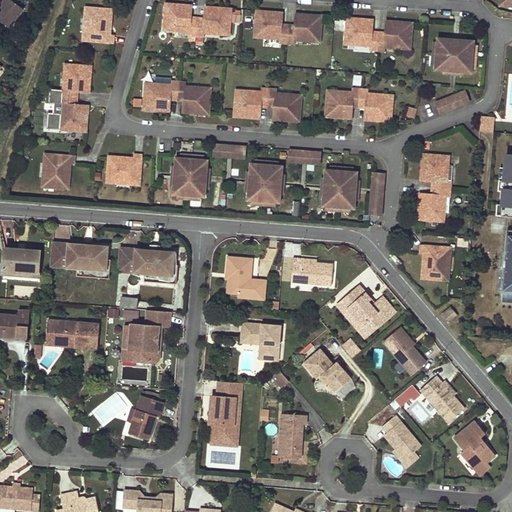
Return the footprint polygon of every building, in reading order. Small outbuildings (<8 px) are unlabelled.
[(22,9),(15,3),(13,5),(7,0),(0,0),(0,21),(8,28),(22,9)] [(216,11),(205,10),(204,18),(191,17),(192,9),(180,8),(180,4),(165,3),(163,30),(173,31),(173,27),(190,28),(190,32),(189,36),(203,37),(203,33),(203,29),(220,31),(220,34),(229,35),(231,8),(217,7),(216,11)] [(112,9),(85,7),(85,17),(88,17),(87,32),(83,32),(83,40),(113,43),(113,35),(110,35),(107,35),(107,24),(111,25),(112,9)] [(282,24),(282,16),(271,15),(271,12),(256,10),(254,37),(264,38),(264,34),(281,36),(280,39),(280,43),(294,44),(294,40),(294,37),(311,38),(311,41),(320,42),(322,15),(308,14),(307,18),(296,17),(295,25),(282,24)] [(240,22),(242,13),(234,12),(232,21),(240,22)] [(398,25),(386,24),(386,32),(373,31),(373,23),(362,22),(362,18),(347,17),(345,44),(354,45),(355,41),(372,42),(371,46),(371,50),(385,51),(385,47),(385,44),(402,45),(402,48),(411,49),(413,22),(398,21),(398,25)] [(473,47),(473,41),(463,41),(463,42),(455,42),(447,41),(447,39),(437,38),(436,44),(436,54),(435,65),(434,70),(444,71),(444,69),(453,70),(461,71),(461,72),(471,73),(471,68),(472,57),(473,47)] [(77,92),(86,92),(87,81),(90,81),(91,66),(64,64),(64,73),(67,74),(66,91),(62,90),(46,89),(45,96),(45,102),(62,104),(65,104),(64,114),(61,114),(44,112),(43,129),(86,132),(87,117),(84,117),(85,105),(76,105),(77,98),(77,92)] [(182,100),(182,109),(194,110),(193,113),(208,114),(210,88),(201,87),(201,91),(184,89),(184,86),(184,82),(177,81),(171,81),(170,85),(170,88),(153,87),(154,83),(144,83),(142,109),(157,110),(157,107),(169,108),(169,99),(182,100)] [(248,114),(260,115),(261,106),(273,107),(273,116),(284,117),(284,120),(299,121),(301,95),(292,94),(291,97),(274,96),(275,93),(275,89),(268,88),(262,88),(261,92),(261,95),(244,94),(244,90),(235,90),(233,116),(248,117),(248,114)] [(339,115),(351,116),(352,107),(365,108),(364,117),(376,117),(375,121),(390,122),(392,95),(383,95),(383,98),(366,97),(366,93),(366,90),(360,89),(353,89),(353,92),(352,96),(335,95),(336,91),(326,90),(324,117),(339,118),(339,115)] [(440,113),(469,102),(465,91),(436,102),(440,113)] [(133,105),(141,106),(141,98),(133,97),(133,105)] [(410,106),(407,115),(415,117),(418,108),(410,106)] [(481,117),(480,124),(494,125),(495,118),(481,117)] [(480,124),(480,131),(494,132),(494,125),(480,124)] [(245,158),(245,147),(215,144),(214,156),(245,158)] [(319,164),(320,152),(290,150),(289,161),(319,164)] [(511,151),(504,151),(503,167),(500,166),(498,192),(502,192),(501,202),(498,202),(497,214),(511,215),(511,151)] [(425,153),(422,179),(432,180),(431,192),(419,191),(417,219),(445,222),(446,212),(442,212),(443,196),(448,196),(451,196),(452,181),(448,181),(451,155),(425,153)] [(75,156),(45,154),(44,163),(48,163),(46,178),(43,178),(42,187),(69,189),(70,174),(67,173),(67,163),(71,163),(74,163),(75,156)] [(124,157),(109,155),(107,182),(116,183),(116,179),(131,180),(131,184),(140,185),(142,155),(135,154),(134,157),(134,161),(124,160),(124,157)] [(181,158),(175,158),(175,168),(176,168),(175,184),(174,184),(173,194),(178,195),(199,196),(205,197),(205,187),(204,186),(205,170),(207,170),(207,160),(202,160),(181,158)] [(256,164),(250,164),(250,174),(251,174),(250,190),(248,190),(248,200),(253,200),(274,202),(280,202),(280,192),(278,192),(280,176),(282,176),(282,166),(277,165),(256,164)] [(331,170),(325,169),(324,179),(326,179),(325,196),(323,196),(322,206),(328,206),(349,208),(354,208),(355,198),(353,198),(355,181),(356,182),(357,172),(351,171),(331,170)] [(372,173),(369,207),(382,208),(384,174),(372,173)] [(382,210),(382,208),(369,207),(368,226),(370,226),(373,224),(375,222),(378,219),(379,217),(380,216),(381,214),(381,213),(382,210)] [(14,242),(13,220),(5,220),(5,243),(14,242)] [(511,227),(508,227),(503,289),(502,302),(511,302),(511,227)] [(468,247),(469,238),(458,237),(458,246),(468,247)] [(86,246),(55,243),(53,266),(79,269),(108,272),(109,260),(110,248),(94,247),(86,246)] [(450,248),(420,245),(420,252),(423,253),(427,253),(426,264),(422,263),(421,279),(448,281),(448,271),(445,271),(446,256),(450,256),(450,248)] [(152,252),(122,249),(120,273),(146,276),(175,278),(176,266),(177,254),(163,253),(152,252)] [(16,271),(16,276),(39,278),(41,254),(26,253),(26,255),(19,254),(19,252),(6,251),(4,270),(16,271)] [(252,281),(254,261),(229,259),(228,276),(237,276),(235,295),(240,295),(250,296),(250,299),(265,301),(267,282),(252,281)] [(108,272),(79,269),(79,277),(111,280),(112,261),(109,260),(108,272)] [(318,264),(302,263),(300,284),(332,287),(334,265),(318,264)] [(175,278),(146,276),(145,284),(177,286),(179,267),(176,266),(175,278)] [(237,276),(228,276),(227,281),(233,281),(232,294),(235,295),(237,276)] [(365,339),(396,313),(383,298),(375,305),(372,308),(368,302),(371,300),(360,288),(344,301),(351,308),(349,309),(356,317),(351,322),(365,339)] [(351,322),(356,317),(349,309),(351,308),(344,301),(338,307),(351,322)] [(110,317),(120,316),(119,308),(110,309),(110,317)] [(449,323),(456,316),(450,309),(442,315),(449,323)] [(0,337),(27,339),(30,312),(19,311),(18,317),(0,314),(0,337)] [(172,313),(148,312),(147,328),(132,326),(132,328),(130,352),(136,353),(135,363),(156,365),(160,362),(160,356),(158,353),(159,345),(154,345),(155,338),(159,338),(160,329),(163,329),(170,329),(172,313)] [(76,340),(72,340),(71,343),(54,341),(56,321),(50,320),(48,346),(76,349),(76,340)] [(101,325),(56,321),(54,341),(71,343),(72,340),(76,340),(76,349),(98,351),(101,325)] [(281,327),(243,324),(241,340),(258,341),(258,345),(267,346),(266,361),(278,361),(281,327)] [(130,352),(132,328),(126,327),(123,362),(135,363),(136,353),(130,352)] [(160,356),(163,329),(160,329),(159,338),(155,338),(154,345),(159,345),(158,353),(160,356)] [(413,344),(401,329),(384,343),(412,377),(427,365),(414,348),(411,345),(413,344)] [(353,359),(361,352),(351,341),(344,348),(353,359)] [(267,346),(258,345),(257,360),(266,361),(267,346)] [(352,380),(338,363),(334,365),(321,350),(305,364),(318,380),(320,378),(322,376),(329,385),(336,393),(352,380)] [(290,383),(280,372),(273,378),(282,390),(290,383)] [(329,385),(322,376),(320,378),(326,387),(329,385)] [(453,396),(443,385),(436,377),(420,391),(449,424),(465,410),(453,396)] [(242,401),(243,384),(221,383),(220,399),(214,398),(213,419),(216,419),(215,426),(215,438),(235,440),(237,400),(242,401)] [(455,394),(445,383),(443,385),(453,396),(455,394)] [(407,391),(396,401),(402,408),(413,398),(407,391)] [(165,404),(143,397),(137,412),(133,424),(130,434),(150,441),(156,423),(158,418),(160,418),(165,404)] [(133,424),(137,412),(132,410),(128,423),(133,424)] [(307,417),(282,415),(279,458),(301,460),(302,448),(299,447),(300,444),(302,444),(304,426),(307,426),(307,417)] [(421,448),(396,417),(383,428),(387,434),(385,436),(397,450),(405,460),(415,452),(421,448)] [(483,448),(478,441),(481,439),(486,435),(476,422),(454,439),(465,452),(462,454),(476,471),(486,463),(487,464),(496,457),(486,445),(483,448)] [(235,440),(215,438),(214,446),(240,447),(240,440),(235,440)] [(486,445),(481,439),(478,441),(483,448),(486,445)] [(405,460),(397,450),(394,452),(402,462),(405,460)] [(420,458),(415,452),(405,460),(402,462),(407,468),(420,458)] [(487,464),(486,463),(476,471),(481,477),(491,469),(487,464)] [(35,489),(20,488),(13,487),(0,486),(0,509),(33,511),(34,497),(35,489)] [(171,511),(172,496),(160,495),(157,499),(154,502),(145,501),(146,498),(140,493),(125,492),(124,509),(138,510),(137,511),(171,511)] [(100,511),(97,498),(89,499),(86,500),(87,505),(82,506),(80,498),(79,493),(69,495),(72,508),(64,510),(57,511),(100,511)] [(72,508),(69,495),(62,496),(64,510),(72,508)] [(33,511),(39,511),(41,497),(34,497),(33,511)] [(89,499),(87,498),(85,498),(85,497),(80,498),(82,506),(87,505),(86,500),(89,499)]
